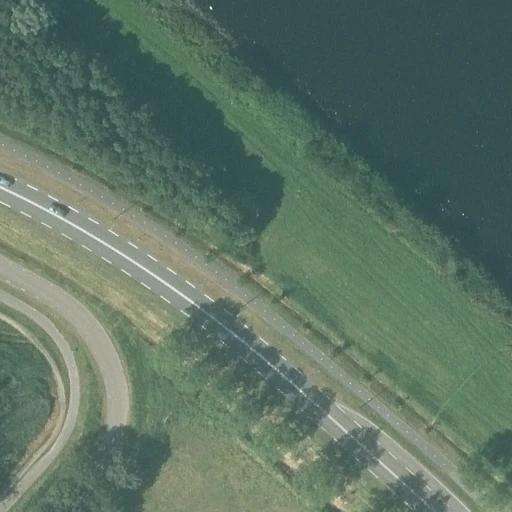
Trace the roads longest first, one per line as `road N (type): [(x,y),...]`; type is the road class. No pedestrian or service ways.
road 1 (primary): [(433,511),(214,319),(116,251),(0,187)]
road 2 (unclassified): [(80,511),(111,445),(114,378),(72,311),(0,268)]
road 3 (unknown): [(0,495),(46,444),(63,407),(52,366),(0,317)]
